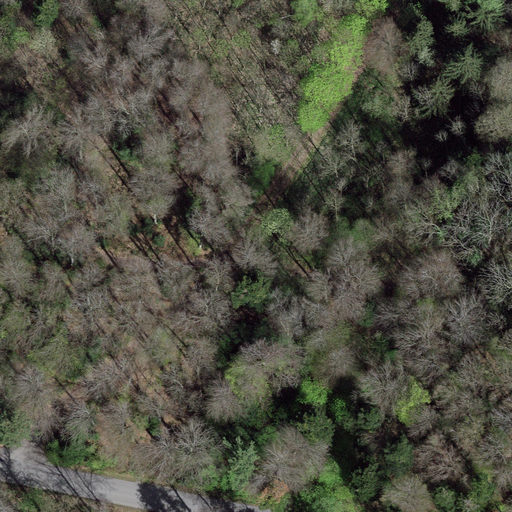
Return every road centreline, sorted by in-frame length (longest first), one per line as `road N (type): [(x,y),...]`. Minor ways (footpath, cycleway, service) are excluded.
road 1 (track): [(395,0),(185,311),(49,417),(5,469)]
road 2 (tertiary): [(233,511),(0,468)]
